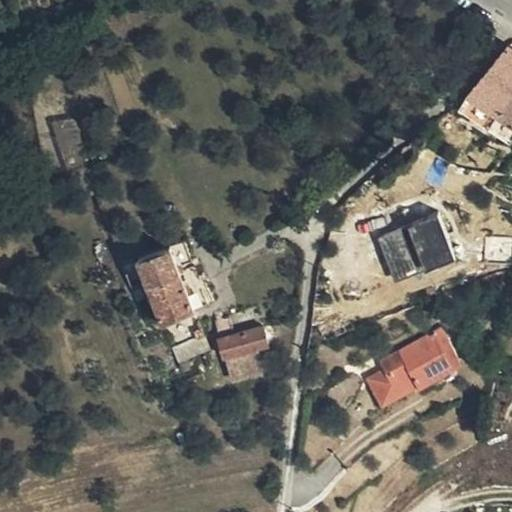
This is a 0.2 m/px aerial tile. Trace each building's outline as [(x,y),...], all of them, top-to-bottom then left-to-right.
[(498,112),(511,91),(511,46),(508,44),(467,93),(460,106),(489,125),(498,112)] [(511,91),(498,112),(511,120),(511,91)] [(455,125),(459,117),(448,110),(444,118),(455,125)] [(489,125),(510,140),(511,137),(511,120),(498,112),(489,125)] [(77,203),(95,194),(83,165),(64,173),(77,203)] [(420,221),(396,216),(393,229),(417,234),(420,221)] [(191,260),(185,241),(139,256),(147,281),(162,320),(209,303),(203,287),(207,285),(203,273),(198,275),(195,265),(179,270),(178,264),(191,260)] [(147,281),(139,256),(123,262),(132,286),(147,281)] [(224,357),(257,348),(268,345),(263,325),(219,337),(224,357)] [(198,340),(206,337),(206,336),(203,328),(195,331),(197,337),(198,340)] [(378,410),(415,389),(448,371),(455,367),(436,330),(395,351),(396,354),(376,364),(380,372),(364,381),(378,410)] [(179,362),(193,357),(210,349),(206,337),(198,340),(197,337),(173,347),(179,362)] [(229,375),(262,368),(257,348),(224,357),(229,375)] [(179,362),(187,380),(200,374),(193,357),(179,362)] [(448,371),(415,389),(419,398),(452,379),(448,371)]
